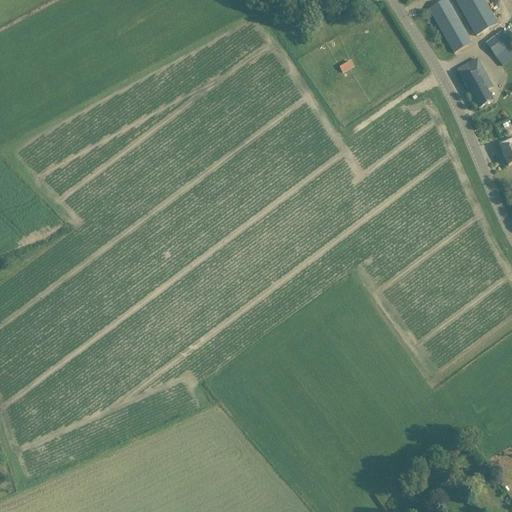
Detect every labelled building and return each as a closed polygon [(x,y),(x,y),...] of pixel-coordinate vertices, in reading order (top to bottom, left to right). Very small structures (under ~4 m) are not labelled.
[(446,0),(445,0),(437,5),(429,10),(454,54),(472,44),(446,0)] [(498,25),(484,0),(453,0),(475,38),(498,25)] [(511,35),(508,29),(502,34),(501,32),(485,45),(502,68),(511,60),(511,46),(508,41),(511,37),(511,35)] [(487,92),(493,88),(477,60),(466,66),(457,71),(462,81),(479,111),(492,103),(487,92)] [(343,72),(355,68),(353,62),(341,67),(343,72)] [(511,141),(511,138),(498,144),(508,167),(511,165),(511,141)] [(495,472),(501,469),(497,462),(491,465),(495,472)] [(444,482),(451,484),(453,475),(446,473),(444,482)] [(400,483),(405,491),(413,487),(408,478),(400,483)] [(412,494),(414,497),(417,498),(421,496),(417,490),(412,494)]
